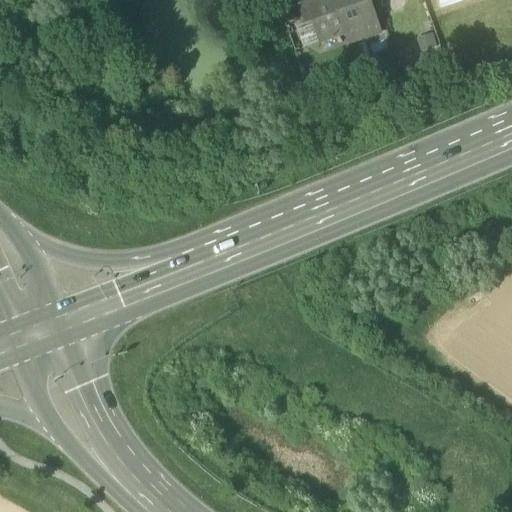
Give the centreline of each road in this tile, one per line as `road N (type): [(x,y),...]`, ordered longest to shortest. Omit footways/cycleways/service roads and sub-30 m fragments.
road 1 (primary): [(241,256),(511,142)]
road 2 (secondary): [(179,511),(106,430),(59,328)]
road 3 (secondary): [(241,256),(100,265),(25,247)]
road 4 (primary): [(59,328),(241,256)]
road 5 (secondary): [(51,425),(134,511)]
